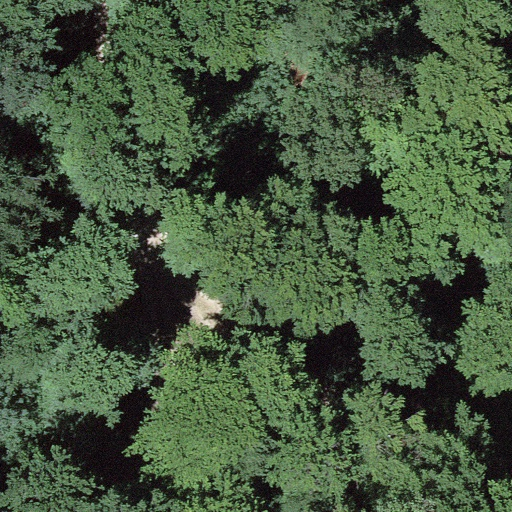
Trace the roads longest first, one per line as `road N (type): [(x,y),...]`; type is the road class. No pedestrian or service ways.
road 1 (track): [(102,0),(170,301),(175,413),(167,511)]
road 2 (track): [(170,301),(469,494),(510,511)]
